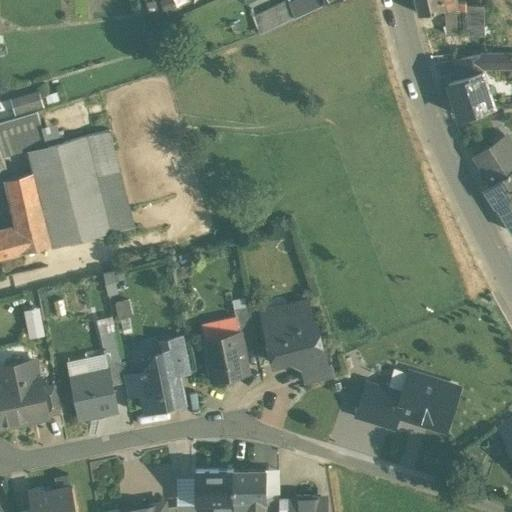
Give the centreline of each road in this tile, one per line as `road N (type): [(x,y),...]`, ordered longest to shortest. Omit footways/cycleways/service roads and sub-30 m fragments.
road 1 (residential): [(511,509),(226,416),(29,458),(0,454)]
road 2 (tertiary): [(490,258),(400,0)]
